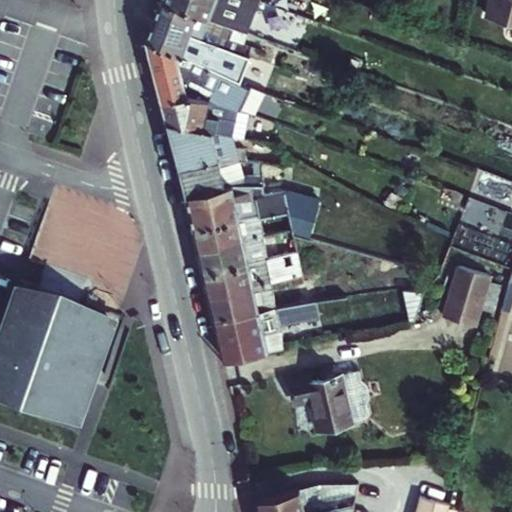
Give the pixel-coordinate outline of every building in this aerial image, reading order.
[(203,14),(165,0),(153,0),(147,16),(195,34),(203,14)] [(165,0),(203,14),(244,28),(254,0),(165,0)] [(511,0),(484,0),(482,9),(511,18),(511,0)] [(203,14),(195,34),(206,38),(209,31),(214,18),(203,14)] [(147,16),(140,37),(187,57),(195,34),(147,16)] [(206,38),(209,40),(224,45),(233,48),(235,41),(209,31),(206,38)] [(235,41),(233,48),(256,57),(261,42),(239,33),(235,41)] [(201,64),(206,48),(209,40),(206,38),(195,34),(187,57),(201,64)] [(140,37),(157,95),(186,93),(204,99),(206,99),(210,89),(235,98),(237,93),(261,101),(266,89),(220,72),(201,64),(187,57),(140,37)] [(224,45),(209,40),(206,48),(221,54),(224,45)] [(157,95),(163,116),(209,127),(231,131),(232,115),(232,107),(204,99),(186,93),(157,95)] [(163,116),(173,160),(215,156),(209,127),(163,116)] [(239,172),(231,131),(209,127),(215,156),(220,182),(230,181),(257,181),(259,187),(281,185),(281,182),(279,175),(280,158),(260,156),(258,172),(239,172)] [(251,156),(260,156),(263,136),(253,135),(251,156)] [(173,160),(179,189),(220,182),(215,156),(173,160)] [(179,189),(186,222),(253,209),(255,217),(277,213),(275,205),(284,203),(281,185),(259,187),(257,181),(230,181),(220,182),(179,189)] [(398,218),(281,182),(281,185),(284,203),(288,225),(288,226),(386,257),(398,218)] [(275,205),(277,213),(279,227),(288,225),(284,203),(275,205)] [(186,222),(191,245),(258,231),(255,217),(253,209),(186,222)] [(95,276),(128,288),(151,225),(117,213),(111,230),(125,234),(117,256),(104,252),(95,276)] [(292,248),(288,226),(288,225),(279,227),(284,250),(292,248)] [(191,245),(196,266),(263,254),(258,231),(191,245)] [(296,271),(292,248),(284,250),(288,273),(296,271)] [(196,266),(201,288),(268,276),(288,273),(284,250),(263,254),(196,266)] [(488,269),(460,257),(441,303),(470,315),(488,269)] [(301,297),(296,271),(288,273),(293,299),(301,297)] [(201,288),(207,314),(274,302),(268,276),(201,288)] [(409,279),(399,280),(405,317),(411,317),(423,285),(409,279)] [(38,290),(10,281),(0,310),(0,383),(74,409),(107,314),(62,299),(65,290),(41,282),(38,290)] [(274,302),(207,314),(217,354),(279,343),(275,321),(312,314),(308,296),(301,297),(293,299),(274,302)] [(331,370),(331,368),(328,368),(328,364),(323,360),(313,361),(309,366),(310,370),(296,372),(295,367),(279,368),(280,375),(280,376),(280,377),(280,378),(280,379),(281,379),(281,380),(282,380),(282,381),(283,381),(284,381),(285,382),(286,382),(287,392),(296,391),(299,422),(337,418),(336,417),(345,416),(344,406),(348,399),(346,385),(341,380),(340,369),(331,370)] [(254,511),(296,511),(297,511),(294,498),(348,486),(350,476),(312,478),(250,491),(253,504),(254,511)] [(409,511),(441,511),(444,502),(446,497),(416,489),(409,511)]
